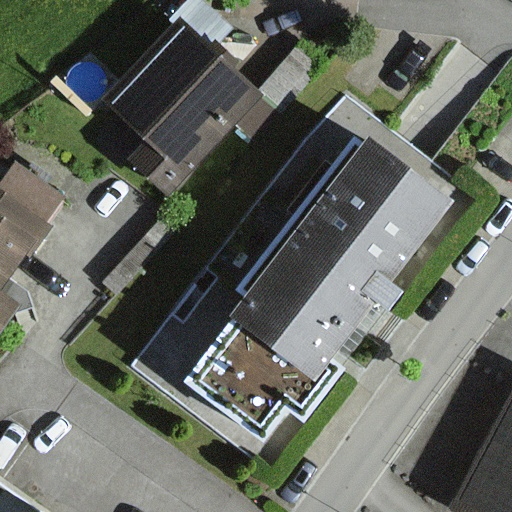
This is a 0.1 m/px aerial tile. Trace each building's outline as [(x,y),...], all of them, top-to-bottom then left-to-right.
[(257,88),(180,17),(103,102),(146,142),(129,161),(170,198),(236,127),(254,144),(324,68),(298,44),(257,88)] [(395,282),(456,202),(373,139),(367,147),(355,139),(237,293),(246,299),(182,383),(268,449),(294,415),(306,425),(349,369),(336,360),(380,302),(392,312),(408,292),(395,282)] [(49,221),(65,198),(17,165),(0,188),(0,337),(17,314),(34,310),(31,294),(12,281),(29,257),(34,261),(57,227),(49,221)] [(169,211),(102,283),(117,296),(183,224),(169,211)] [(511,511),(511,390),(448,510),(453,511),(511,511)]
